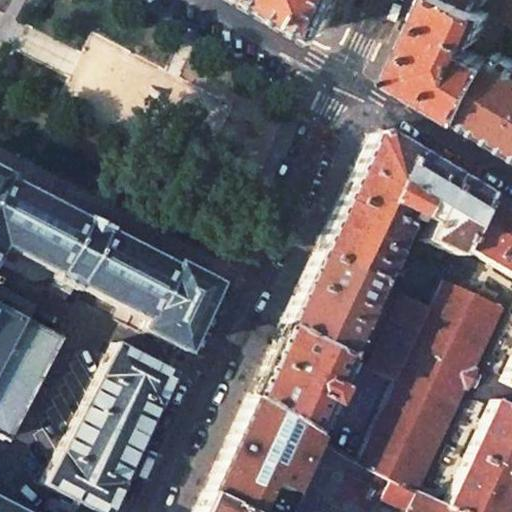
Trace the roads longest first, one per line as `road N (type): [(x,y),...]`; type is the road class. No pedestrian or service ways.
road 1 (residential): [(138,511),(343,72)]
road 2 (residential): [(343,72),(511,174)]
road 3 (residential): [(218,0),(343,72)]
